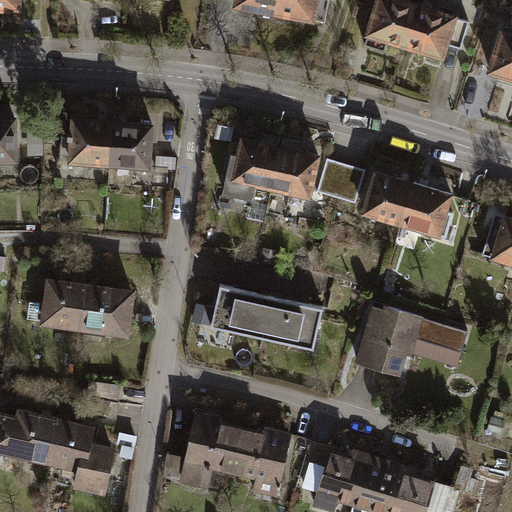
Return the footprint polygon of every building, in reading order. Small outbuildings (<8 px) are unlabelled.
[(20,0),(0,0),(0,15),(21,15),(20,0)] [(233,0),(231,12),(273,19),(276,0),(233,0)] [(276,0),(273,19),(294,23),(314,26),(315,20),(327,22),(330,2),(318,0),(276,0)] [(416,5),(398,0),(373,0),(362,39),(366,40),(364,48),(385,54),(388,46),(403,51),(416,5)] [(471,21),(416,5),(403,51),(444,63),(449,46),(462,50),(471,21)] [(511,34),(497,30),(484,75),(511,84),(511,34)] [(17,120),(0,120),(0,167),(18,167),(17,120)] [(109,123),(69,120),(68,137),(60,136),(59,165),(106,168),(109,123)] [(149,125),(109,123),(106,168),(147,170),(149,125)] [(279,148),(238,139),(234,156),(228,155),(219,196),(249,203),(252,189),(269,193),(279,148)] [(319,157),(279,148),(269,193),(273,194),(270,204),(286,208),(288,197),(309,202),(319,157)] [(365,169),(328,158),(318,191),(356,202),(365,169)] [(176,160),(156,159),(156,171),(176,171),(176,160)] [(412,184),(372,173),(360,217),(399,228),(412,184)] [(452,195),(412,184),(399,228),(394,248),(415,254),(421,234),(447,241),(453,217),(446,215),(452,195)] [(511,219),(501,216),(487,260),(511,267),(511,219)] [(10,256),(0,254),(0,272),(8,274),(10,256)] [(88,283),(44,277),(41,303),(30,302),(28,321),(38,322),(38,328),(82,333),(88,283)] [(134,288),(88,283),(82,333),(128,339),(134,288)] [(273,297),(217,285),(207,329),(264,342),(273,297)] [(325,308),(273,297),(264,342),(316,353),(325,308)] [(356,360),(399,374),(411,334),(459,348),(465,328),(384,304),(383,308),(373,305),(356,360)] [(83,399),(118,406),(122,387),(86,381),(83,399)] [(118,406),(83,399),(79,420),(115,426),(118,406)] [(13,416),(0,413),(0,455),(42,464),(53,416),(15,408),(13,416)] [(233,478),(245,425),(197,414),(186,461),(169,457),(165,472),(183,476),(181,481),(222,491),(226,476),(233,478)] [(90,425),(53,416),(42,464),(74,471),(70,488),(105,495),(115,452),(85,445),(90,425)] [(245,425),(233,478),(258,484),(253,504),(274,509),(276,501),(282,502),(297,437),(245,425)] [(139,437),(121,434),(118,447),(122,448),(121,459),(134,461),(139,437)] [(317,495),(312,511),(334,511),(336,507),(351,511),(366,458),(354,454),(352,461),(329,454),(325,470),(310,465),(303,490),(317,495)] [(391,511),(402,476),(404,469),(366,458),(351,511),(350,511),(391,511)] [(391,511),(448,511),(454,491),(402,476),(391,511)]
